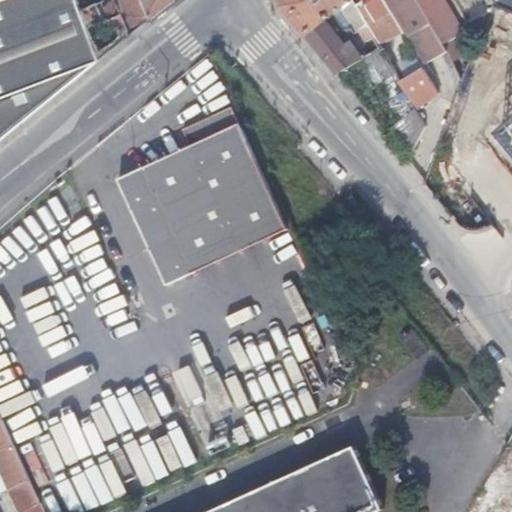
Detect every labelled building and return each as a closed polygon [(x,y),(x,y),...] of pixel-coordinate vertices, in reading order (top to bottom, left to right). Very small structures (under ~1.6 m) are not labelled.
[(0,0),(0,139),(97,62),(72,0),(0,0)] [(72,0),(97,62),(127,38),(112,0),(72,0)] [(173,1),(173,0),(118,0),(133,33),(173,1)] [(338,73),(353,62),(371,88),(397,74),(374,35),(357,5),(353,0),(284,0),(284,6),(338,73)] [(385,0),(364,0),(357,5),(374,35),(383,30),(382,28),(396,19),(385,0)] [(394,0),(431,66),(452,56),(448,49),(421,0),(394,0)] [(439,0),(421,0),(448,49),(461,42),(439,0)] [(455,0),(482,43),(497,5),(494,0),(455,0)] [(511,0),(499,0),(497,5),(511,9),(511,127),(504,134),(511,143),(511,0)] [(413,103),(415,106),(438,93),(423,68),(400,80),(413,103)] [(413,156),(420,140),(427,125),(415,106),(413,103),(403,122),(392,131),(413,156)] [(315,275),(236,108),(188,131),(193,148),(124,184),(195,332),(315,275)] [(434,353),(414,329),(401,338),(419,365),(434,353)] [(0,403),(0,452),(29,511),(37,511),(48,507),(16,437),(0,403)] [(230,502),(206,511),(328,511),(337,508),(342,511),(388,511),(390,511),(362,446),(230,502)]
